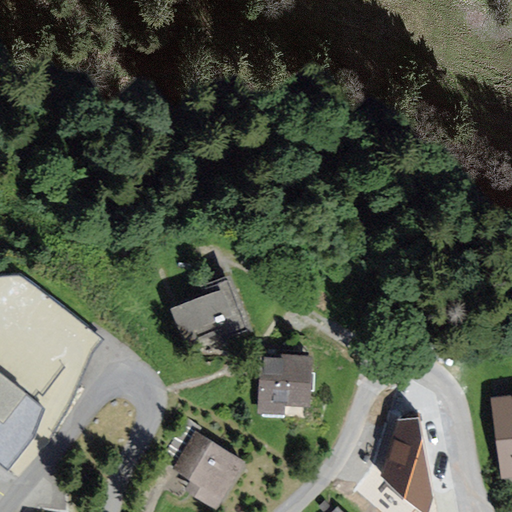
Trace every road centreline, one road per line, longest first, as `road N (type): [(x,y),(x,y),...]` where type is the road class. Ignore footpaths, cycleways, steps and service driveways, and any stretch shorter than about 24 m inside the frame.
road 1 (residential): [(494,511),(470,463),(451,390),(425,367),(393,372),(356,407),(330,468),(282,511)]
road 2 (residential): [(106,511),(155,399),(143,381),(126,378),(106,388),(10,511)]
